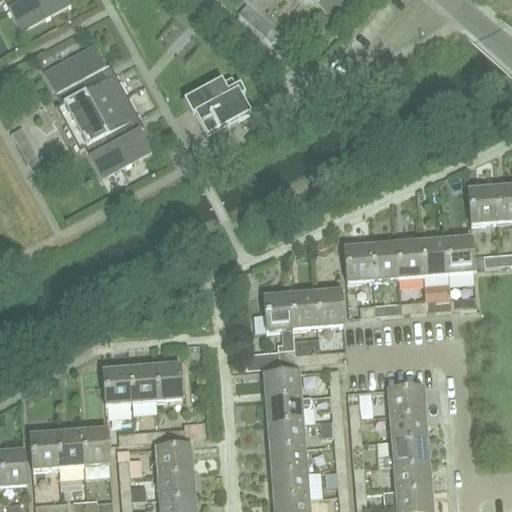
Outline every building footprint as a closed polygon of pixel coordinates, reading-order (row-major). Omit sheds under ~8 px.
[(0,0),(0,6),(4,4),(21,35),(71,7),(66,0),(0,0)] [(298,0),(305,5),(308,1),(334,24),(355,0),(298,0)] [(238,18),(241,20),(247,25),(255,16),(246,9),(238,18)] [(271,31),(263,40),(271,47),(279,38),(271,31)] [(106,72),(94,49),(44,77),(60,107),(55,110),(80,155),(85,152),(101,182),(151,155),(139,132),(134,135),(130,127),(138,122),(115,78),(106,83),(101,75),(106,72)] [(231,83),(223,87),(221,83),(184,104),(192,120),(194,118),(207,141),(250,117),(241,100),(245,97),(240,87),(235,90),(231,83)] [(17,147),(27,141),(22,132),(11,137),(17,147)] [(38,161),(27,167),(33,176),(43,171),(38,161)] [(503,188),(493,189),(496,227),(511,225),(511,190),(503,191),(503,188)] [(496,227),(493,189),(493,192),(478,193),(478,190),(468,191),(468,193),(467,193),(470,230),(471,230),(471,229),(496,227)] [(429,243),(420,243),(423,281),(448,279),(445,241),(444,241),(445,244),(429,245),(429,243)] [(454,241),(445,241),(448,279),(473,277),(473,278),(474,277),(471,241),(470,241),(470,242),(455,243),(454,241)] [(423,281),(420,243),(419,243),(420,246),(404,247),(404,245),(394,246),(398,283),(423,281)] [(379,247),(369,248),(372,285),(398,283),(394,246),(394,248),(379,249),(379,247)] [(343,252),(346,288),(348,288),(372,285),(369,248),(369,250),(354,252),(354,249),(344,250),(344,252),(343,252)] [(496,271),(496,270),(495,260),(479,261),(480,272),(496,271)] [(299,296),(289,296),(292,334),(317,332),(314,294),(314,297),(299,298),(299,296)] [(344,331),(341,294),(339,295),(324,296),(324,294),(314,294),(317,332),(342,330),(342,331),(344,331)] [(293,346),(292,334),(289,296),(289,299),(274,300),(274,298),(264,299),(264,301),(263,301),(266,337),(267,337),(267,336),(281,335),(282,349),(277,350),(279,372),(295,371),(294,360),(293,346)] [(459,303),(460,314),(476,313),(475,302),(459,303)] [(435,316),(451,315),(450,304),(434,305),(435,316)] [(426,317),(425,306),(409,307),(410,318),(426,317)] [(401,319),(400,308),(384,309),(385,320),(401,319)] [(376,321),(375,310),(359,311),(360,322),(376,321)] [(294,360),(304,359),(320,358),(318,343),(293,346),(294,360)] [(329,357),(330,368),(346,367),(345,356),(329,357)] [(320,369),(320,358),(304,359),(305,370),(320,369)] [(163,367),(153,368),(156,406),(181,404),(181,405),(182,404),(179,368),(178,368),(178,369),(163,370),(163,367)] [(138,370),(128,370),(131,408),(156,406),(153,368),(153,371),(138,372),(138,370)] [(131,408),(128,370),(128,373),(113,374),(113,372),(103,372),(103,375),(102,375),(105,411),(106,411),(106,410),(131,408)] [(340,390),(339,374),(328,375),(329,391),(340,390)] [(262,396),(262,405),(300,403),(298,378),(299,378),(299,377),(263,379),(263,380),(264,396),(262,396)] [(389,421),(427,418),(424,418),(423,403),(426,403),(425,393),(423,393),(423,392),(387,395),(387,396),(389,421)] [(386,410),(384,396),(364,399),(366,412),(386,410)] [(342,415),(341,399),(330,400),(331,416),(342,415)] [(262,406),(265,406),(266,421),(263,421),(264,431),(302,428),(301,414),(307,414),(310,410),(310,403),(300,404),(300,403),(262,405),(262,406)] [(348,408),(349,424),(360,424),(359,408),(348,408)] [(428,428),(427,418),(389,421),(391,446),(429,443),(426,443),(425,428),(428,428)] [(332,425),(332,426),(333,441),(344,440),(343,425),(332,425)] [(211,444),(210,427),(190,428),(191,446),(211,444)] [(265,446),(266,456),(304,453),(302,428),(264,431),(267,431),(268,446),(265,446)] [(110,469),(107,433),(106,433),(106,434),(91,435),(90,432),(81,433),(84,471),(108,469),(109,469),(110,469)] [(58,473),(84,471),(81,433),(80,433),(81,436),(65,437),(65,434),(55,435),(58,473)] [(185,444),(184,433),(168,435),(169,446),(185,444)] [(350,434),(351,449),(362,449),(361,433),(350,434)] [(34,475),(58,473),(55,435),(55,438),(40,439),(40,436),(30,437),(30,439),(32,475),(34,475)] [(160,446),(159,435),(143,437),(144,448),(160,446)] [(135,448),(134,437),(118,439),(119,450),(135,448)] [(384,472),(393,471),(431,468),(428,468),(427,453),(430,453),(429,443),(391,446),(393,465),(383,465),(384,472)] [(157,479),(195,476),(195,475),(192,476),(191,461),(194,460),(193,450),(191,451),(191,450),(155,453),(155,454),(157,479)] [(346,466),(345,450),(334,451),(335,466),(346,466)] [(266,456),(269,456),(270,471),(267,471),(268,481),(306,478),(304,453),(266,456)] [(27,491),(24,455),(23,455),(8,457),(8,454),(0,454),(0,478),(1,493),(26,491),(27,491)] [(352,459),(353,474),(353,475),(364,474),(363,458),(352,459)] [(129,465),(117,466),(119,482),(130,481),(129,465)] [(395,496),(433,493),(430,493),(429,478),(432,478),(431,468),(393,471),(395,496)] [(348,491),(347,475),(336,476),(337,492),(348,491)] [(196,485),(195,476),(157,479),(159,504),(197,501),(194,501),(193,486),(196,485)] [(269,496),(270,506),(308,503),(306,478),(268,481),(271,481),(272,496),(269,496)] [(353,484),(355,500),(366,499),(365,483),(353,484)] [(132,506),(130,490),(119,491),(121,507),(132,506)] [(434,503),(433,493),(395,496),(396,511),(431,511),(431,503),(434,503)] [(349,511),(349,500),(338,501),(338,511),(349,511)] [(195,511),(198,511),(197,501),(159,504),(159,511),(195,511)] [(308,511),(308,503),(270,506),(272,506),(272,511),(308,511)]
